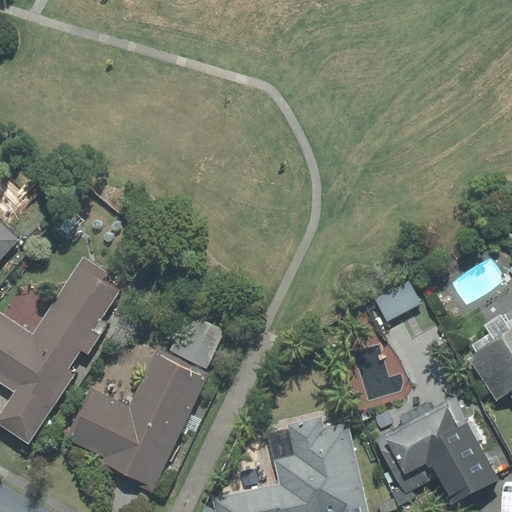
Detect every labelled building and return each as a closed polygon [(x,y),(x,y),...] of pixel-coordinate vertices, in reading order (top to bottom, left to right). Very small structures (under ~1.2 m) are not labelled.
[(0,256),(5,252),(10,257),(26,242),(0,217),(0,256)] [(0,381),(19,393),(1,423),(39,447),(84,372),(77,368),(87,351),(95,356),(114,325),(108,321),(126,291),(112,283),(116,277),(85,258),(37,336),(0,314),(0,381)] [(187,309),(168,350),(212,370),(231,330),(187,309)] [(511,333),(472,358),(500,404),(511,396),(511,333)] [(135,406),(98,389),(73,443),(110,460),(106,468),(160,493),(216,375),(211,373),(167,352),(161,349),(135,406)] [(460,397),(381,440),(411,495),(446,475),(464,506),(507,482),(460,397)] [(374,511),(357,419),(328,425),(327,418),(293,425),(298,454),(278,458),(283,485),(219,497),(221,511),(374,511)]
